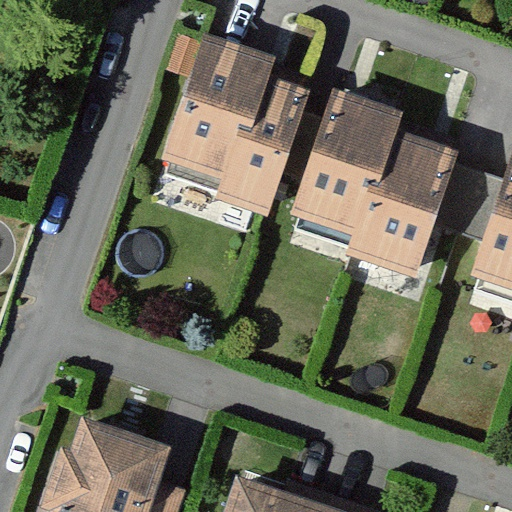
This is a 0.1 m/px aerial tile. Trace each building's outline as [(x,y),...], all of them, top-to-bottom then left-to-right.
[(312,70),(195,36),(159,159),(214,175),(205,206),(267,224),(312,70)] [(443,131),(326,97),(290,220),(345,236),(336,267),(398,285),(443,131)] [(511,155),(509,155),(473,278),(511,289),(511,155)] [(153,511),(174,453),(70,415),(34,511),(153,511)] [(340,511),(229,474),(215,511),(340,511)]
